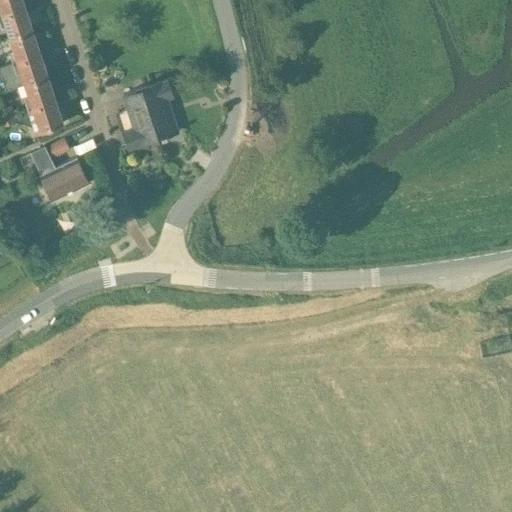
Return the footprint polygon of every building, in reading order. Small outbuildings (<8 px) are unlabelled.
[(23,0),(0,0),(0,14),(25,6),(23,0)] [(25,6),(0,14),(0,20),(2,27),(6,25),(10,37),(33,29),(25,6)] [(10,50),(13,61),(41,53),(33,29),(10,37),(14,49),(10,50)] [(13,61),(0,65),(0,72),(1,75),(6,89),(25,83),(48,76),(41,53),(13,61)] [(25,97),(28,108),(56,99),(48,76),(25,83),(29,95),(25,97)] [(167,98),(161,81),(118,95),(119,96),(121,96),(125,109),(118,112),(129,146),(121,148),(122,149),(162,136),(162,138),(168,136),(167,134),(177,131),(177,130),(175,131),(164,98),(167,98)] [(56,99),(28,108),(36,131),(63,122),(56,99)] [(0,108),(0,116),(13,113),(11,105),(0,108)] [(13,113),(0,116),(0,118),(2,125),(16,121),(13,113)] [(64,137),(45,146),(44,145),(30,151),(53,199),(88,182),(76,156),(54,166),(50,158),(69,149),(64,137)] [(0,157),(16,150),(13,143),(2,148),(2,146),(0,147),(0,157)] [(160,165),(157,158),(149,161),(152,168),(160,165)] [(0,190),(0,200),(1,203),(13,197),(8,186),(0,190)]
